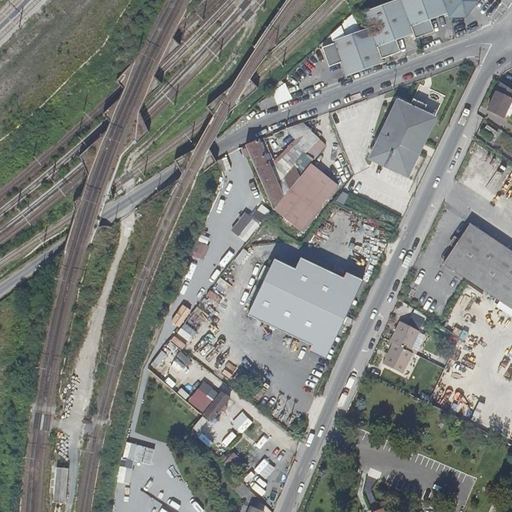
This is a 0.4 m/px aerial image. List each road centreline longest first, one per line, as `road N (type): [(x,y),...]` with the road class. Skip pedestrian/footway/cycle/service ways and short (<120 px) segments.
road 1 (unclassified): [(505,39),(209,150),(0,291)]
road 2 (track): [(242,0),(251,25),(231,58),(128,161),(128,223),(75,419),(67,511)]
road 3 (unclassified): [(285,511),(344,366),(505,39)]
